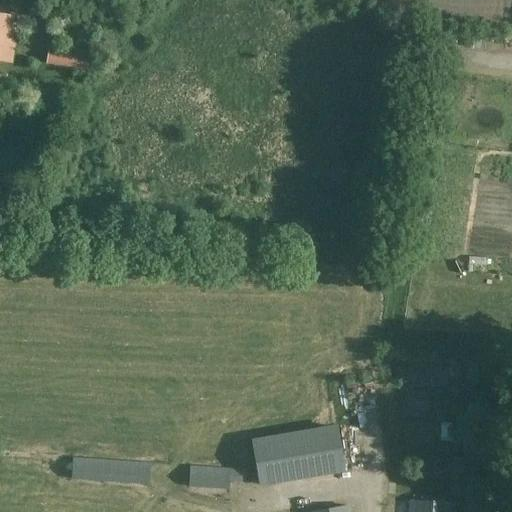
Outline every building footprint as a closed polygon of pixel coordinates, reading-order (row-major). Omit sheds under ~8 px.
[(15,21),(0,18),(0,67),(9,69),(15,21)] [(42,46),(40,57),(39,65),(88,71),(90,52),(42,46)] [(452,424),(441,423),(441,442),(452,442),(452,424)] [(337,426),(252,441),(260,488),(346,474),(337,426)] [(488,444),(486,467),(505,468),(505,444),(488,444)] [(74,459),(72,481),(150,486),(152,464),(74,459)] [(230,483),(231,470),(190,467),(189,489),(230,491),(230,483)] [(231,470),(230,483),(246,484),(247,471),(231,470)] [(409,511),(455,511),(456,504),(410,502),(409,511)]
